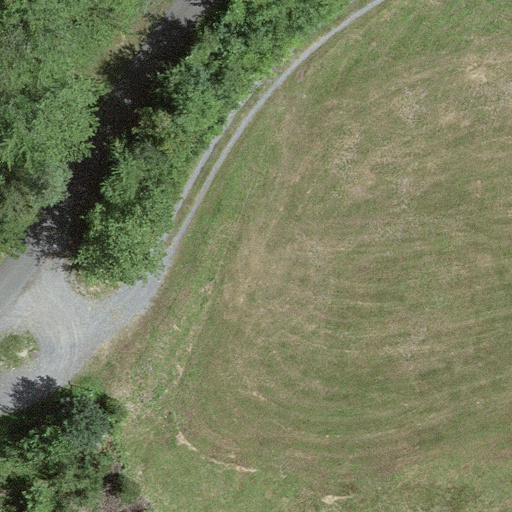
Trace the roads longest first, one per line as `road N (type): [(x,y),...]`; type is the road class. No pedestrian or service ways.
road 1 (track): [(378,0),(261,85),(143,289),(92,326),(42,305),(10,272)]
road 2 (unclassified): [(0,281),(58,215),(140,73),(204,0)]
